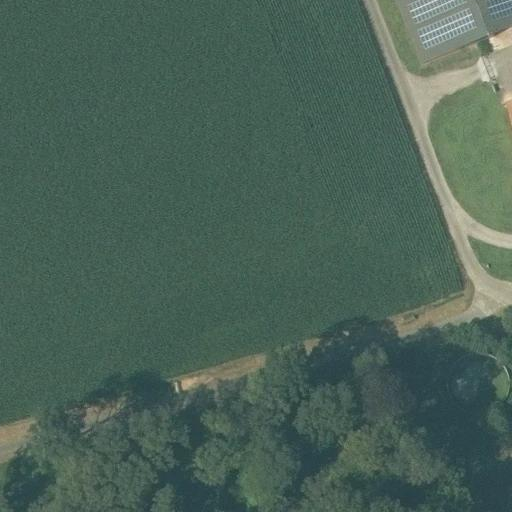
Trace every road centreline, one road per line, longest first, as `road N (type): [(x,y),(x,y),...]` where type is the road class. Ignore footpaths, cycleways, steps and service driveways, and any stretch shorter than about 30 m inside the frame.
road 1 (unclassified): [(0,447),(465,313),(500,288)]
road 2 (unclassified): [(500,288),(469,265),(369,0)]
